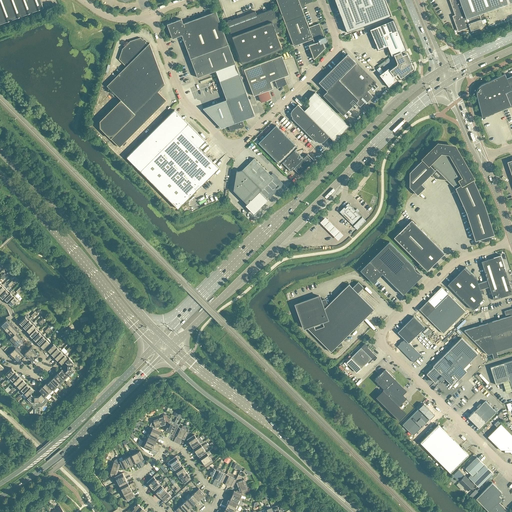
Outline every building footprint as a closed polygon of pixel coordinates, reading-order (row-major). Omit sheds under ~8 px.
[(0,0),(0,13),(12,1),(11,0),(0,0)] [(46,0),(23,0),(29,13),(49,6),(46,0)] [(309,27),(301,7),(301,5),(312,1),(311,0),(276,0),(294,46),(313,38),(314,43),(309,45),(314,59),(325,48),(323,42),(323,41),(324,39),(325,39),(319,23),(309,27)] [(341,0),(344,7),(339,10),(342,19),(347,31),(347,32),(391,15),(388,7),(384,0),(341,0)] [(511,0),(449,0),(455,15),(477,7),(479,14),(511,1),(511,0)] [(483,25),(479,14),(477,7),(455,15),(453,16),(458,31),(469,27),(471,31),(480,28),(479,26),(483,25)] [(282,49),(276,33),(282,31),(273,8),(256,15),(255,11),(226,22),(242,64),(282,49)] [(181,19),(167,24),(172,39),(182,35),(188,51),(225,37),(216,11),(183,24),(181,19)] [(398,80),(394,76),(397,74),(400,77),(401,77),(403,76),(409,72),(409,71),(411,70),(412,65),(411,63),(408,56),(407,54),(406,54),(402,55),(401,52),(406,50),(394,20),(379,26),(370,29),(376,45),(377,45),(376,43),(385,40),(392,56),(394,55),(397,62),(398,61),(399,63),(396,62),(396,63),(397,63),(396,65),(396,64),(396,65),(398,65),(397,67),(396,66),(390,70),(388,68),(380,75),(389,87),(398,80)] [(225,37),(188,51),(190,58),(197,77),(216,71),(220,81),(239,74),(235,63),(228,44),(225,37)] [(121,100),(100,121),(100,128),(119,147),(166,100),(158,91),(165,84),(153,52),(149,43),(148,45),(140,38),(131,41),(130,40),(122,49),(119,59),(123,63),(126,66),(107,86),(121,100)] [(319,82),(328,91),(327,92),(347,112),(356,103),(360,107),(366,101),(367,103),(373,97),(367,91),(376,82),(347,54),(330,71),(319,82)] [(289,75),(283,58),(282,55),(263,62),(270,81),(274,80),(277,88),(287,84),(284,76),(289,75)] [(270,81),(263,62),(244,69),(254,96),(258,94),(261,102),(271,98),(268,90),(273,88),(270,81)] [(511,106),(505,92),(511,90),(505,76),(506,76),(505,73),(482,84),(481,85),(480,86),(479,86),(479,87),(478,88),(478,89),(477,90),(477,91),(477,92),(477,93),(477,94),(477,95),(482,117),(511,106)] [(219,102),(203,108),(221,128),(228,126),(230,131),(234,131),(235,130),(236,129),(238,128),(240,128),(242,128),(244,125),(242,120),(255,116),(246,92),(239,74),(220,81),(226,100),(219,102)] [(349,126),(315,92),(310,98),(309,98),(309,99),(309,100),(308,101),(308,102),(309,103),(309,104),(309,105),(310,105),(304,111),(298,104),(293,109),(292,110),(291,112),(291,113),(291,115),(292,116),(293,117),(292,118),(316,142),(316,141),(317,141),(318,142),(319,142),(320,142),(321,142),(322,142),(323,142),(324,141),(329,136),(334,141),(349,126)] [(219,168),(199,147),(205,141),(202,137),(178,113),(174,110),(127,157),(178,209),(219,168)] [(303,158),(294,149),(297,147),(276,125),(258,143),(280,164),(282,162),(291,171),(294,168),(300,175),(314,160),(308,154),(303,158)] [(306,134),(304,136),(310,142),(312,140),(306,134)] [(470,172),(456,148),(454,147),(452,146),(450,146),(440,144),(436,146),(428,154),(428,156),(425,159),(424,158),(410,172),(409,187),(417,195),(425,187),(421,184),(436,169),(440,172),(442,175),(442,179),(447,179),(453,185),(454,185),(455,187),(456,188),(455,188),(466,213),(475,241),(494,235),(485,206),(473,178),(471,174),(470,175),(472,178),(471,179),(469,174),(470,172)] [(254,213),(258,209),(261,206),(283,184),(273,174),(271,176),(254,158),(242,170),(236,171),(233,190),(247,204),(245,205),(254,213)] [(361,216),(348,203),(340,211),(352,224),(361,216)] [(237,209),(246,218),(249,215),(240,206),(237,209)] [(357,229),(366,221),(365,221),(362,217),(353,225),(354,226),(357,229)] [(325,218),(320,223),(338,241),(343,236),(325,218)] [(445,253),(418,227),(412,220),(394,237),(427,271),(445,253)] [(414,266),(389,241),(386,244),(387,245),(361,270),(366,274),(365,275),(373,283),(374,282),(371,279),(380,271),(382,273),(403,294),(416,281),(419,279),(410,270),(414,266)] [(511,294),(511,290),(501,255),(481,261),(487,280),(482,282),(484,288),(487,287),(489,287),(490,290),(493,300),(511,294)] [(484,288),(482,282),(478,283),(476,277),(465,267),(447,285),(472,309),(483,298),(480,290),(484,288)] [(345,338),(363,319),(368,315),(374,309),(356,291),(362,286),(358,282),(352,287),(349,284),(327,305),(325,299),(321,301),(319,296),(314,297),(300,302),(300,303),(295,304),(304,328),(307,327),(309,330),(331,352),(337,346),(337,347),(342,345),(341,343),(341,342),(345,338)] [(465,311),(448,294),(441,287),(419,309),(426,316),(443,333),(465,311)] [(4,298),(10,292),(6,288),(0,294),(0,295),(3,299),(4,298)] [(8,302),(15,295),(11,291),(10,292),(4,298),(8,302)] [(20,300),(18,299),(15,295),(8,302),(11,305),(15,302),(17,304),(20,300)] [(471,329),(466,330),(473,344),(477,343),(481,351),(485,350),(488,355),(491,355),(491,352),(494,352),(495,353),(496,352),(496,350),(504,348),(503,349),(504,350),(511,348),(511,309),(504,311),(506,319),(482,324),(480,321),(469,323),(471,329)] [(23,326),(30,319),(26,315),(19,322),(23,326)] [(404,339),(397,346),(413,362),(421,355),(409,343),(424,327),(413,316),(398,332),(404,339)] [(5,329),(12,322),(10,320),(9,321),(7,319),(1,325),(5,329)] [(26,329),(33,322),(30,319),(23,326),(26,329)] [(8,333),(14,327),(13,325),(14,324),(12,322),(5,329),(8,333)] [(30,333),(36,327),(37,326),(33,322),(26,329),(30,333)] [(17,332),(19,330),(17,328),(16,329),(14,327),(8,333),(12,337),(17,332)] [(40,331),(36,327),(30,333),(29,334),(33,338),(40,331)] [(36,341),(43,334),(40,331),(33,338),(36,341)] [(12,344),(20,336),(18,335),(19,334),(17,332),(12,337),(10,338),(8,340),(12,344)] [(40,345),(47,338),(43,334),(36,341),(40,345)] [(13,357),(19,351),(21,350),(18,346),(24,339),(22,337),(21,338),(20,336),(12,344),(16,348),(9,355),(11,357),(12,356),(13,357)] [(464,368),(478,354),(461,337),(433,366),(434,367),(426,374),(435,382),(439,378),(442,381),(445,378),(452,385),(467,371),(464,368)] [(44,349),(51,342),(47,338),(40,345),(44,349)] [(51,353),(58,346),(54,342),(47,349),(51,353)] [(368,363),(376,356),(367,347),(368,346),(365,343),(361,347),(361,348),(350,358),(347,362),(357,372),(367,362),(368,363)] [(28,357),(35,351),(33,349),(34,349),(32,346),(25,353),(28,357)] [(54,357),(61,350),(58,346),(51,353),(54,357)] [(58,360),(65,354),(61,350),(54,357),(58,360)] [(16,362),(23,355),(19,351),(13,357),(15,359),(14,360),(16,362)] [(32,361),(38,355),(39,354),(37,352),(36,353),(35,351),(28,357),(32,361)] [(65,361),(69,357),(65,354),(58,360),(62,364),(65,361)] [(80,367),(80,364),(79,364),(79,362),(73,362),(69,357),(65,361),(68,364),(68,367),(73,367),(77,367),(80,367)] [(511,360),(504,363),(490,367),(496,385),(509,380),(511,388),(511,360)] [(74,371),(73,369),(73,367),(68,367),(68,369),(65,372),(69,376),(74,371)] [(8,379),(15,372),(12,368),(5,375),(8,379)] [(69,376),(65,372),(62,369),(58,373),(65,380),(69,376)] [(406,398),(403,395),(407,391),(403,388),(394,379),(395,379),(385,369),(375,380),(384,389),(383,390),(376,397),(398,420),(405,413),(406,413),(399,406),(403,402),(407,399),(406,398)] [(12,382),(19,375),(15,372),(8,379),(12,382)] [(65,380),(58,373),(54,376),(61,383),(65,380)] [(16,386),(23,379),(19,375),(12,382),(16,386)] [(61,383),(54,376),(51,380),(58,387),(61,383)] [(19,390),(26,383),(23,379),(16,386),(19,390)] [(58,387),(51,380),(47,384),(53,390),(54,391),(58,387)] [(23,393),(30,387),(26,383),(19,390),(23,393)] [(53,390),(47,384),(46,383),(42,387),(49,394),(53,390)] [(27,397),(31,393),(34,390),(30,387),(23,393),(27,397)] [(49,394),(42,387),(39,390),(42,393),(46,397),(49,394)] [(32,403),(33,402),(36,402),(36,396),(33,396),(31,393),(27,397),(24,399),(30,405),(32,403)] [(40,403),(46,397),(42,393),(39,396),(36,396),(36,402),(39,402),(40,403)] [(479,428),(496,412),(485,401),(474,411),(468,417),(470,419),(479,428)] [(413,435),(430,419),(434,415),(423,404),(402,425),(413,435)] [(168,422),(169,420),(170,419),(169,418),(169,416),(166,415),(158,417),(161,426),(163,425),(165,429),(167,424),(168,422)] [(161,426),(158,417),(153,419),(153,421),(152,422),(150,426),(155,429),(155,428),(156,428),(161,426)] [(170,432),(174,422),(169,420),(168,422),(167,424),(165,429),(164,429),(170,432)] [(511,434),(501,424),(498,421),(494,424),(497,427),(488,437),(491,440),(496,445),(497,446),(500,450),(504,450),(504,453),(511,452),(511,434)] [(174,434),(178,426),(175,425),(176,423),(174,422),(170,432),(174,434)] [(468,455),(438,424),(420,442),(450,473),(468,455)] [(158,436),(161,431),(155,428),(155,429),(150,426),(148,431),(158,436)] [(179,437),(184,426),(182,426),(181,428),(178,426),(174,434),(179,437)] [(187,433),(188,431),(185,430),(186,427),(184,426),(179,437),(184,439),(187,433)] [(156,441),(158,436),(148,431),(147,433),(149,434),(148,437),(156,441)] [(190,444),(200,437),(198,436),(196,437),(194,434),(187,439),(190,444)] [(156,441),(148,437),(147,440),(144,439),(143,441),(153,446),(156,441)] [(190,444),(193,448),(200,443),(198,440),(201,439),(200,437),(190,444)] [(151,451),(153,446),(143,441),(142,443),(145,444),(143,447),(151,451)] [(200,443),(193,448),(196,453),(200,450),(205,446),(204,445),(202,446),(200,443)] [(200,450),(196,453),(199,457),(206,452),(205,449),(207,448),(205,446),(200,450)] [(143,458),(139,451),(136,452),(135,450),(133,451),(135,454),(138,461),(143,458)] [(209,450),(206,452),(199,457),(202,462),(212,455),(209,450)] [(138,461),(135,454),(133,451),(131,452),(133,454),(130,456),(134,463),(138,461)] [(134,463),(130,456),(127,457),(125,455),(124,456),(129,466),(134,463)] [(206,466),(213,461),(211,458),(213,457),(212,455),(202,462),(206,466)] [(129,466),(124,456),(122,457),(123,459),(120,461),(121,463),(124,469),(129,466)] [(172,466),(179,461),(176,456),(168,461),(172,466)] [(493,473),(483,463),(477,457),(466,468),(467,469),(469,472),(472,474),(469,477),(470,478),(468,480),(464,476),(459,481),(468,491),(475,484),(476,485),(479,487),(493,473)] [(120,464),(121,463),(120,461),(118,458),(115,460),(114,462),(112,461),(110,466),(118,469),(120,464)] [(175,470),(182,465),(179,461),(172,466),(175,470)] [(178,474),(185,470),(182,465),(175,470),(178,474)] [(117,474),(118,469),(110,466),(108,472),(111,472),(110,474),(112,478),(115,477),(117,475),(117,474)] [(213,477),(217,469),(212,467),(208,475),(213,477)] [(218,480),(223,469),(218,467),(217,469),(213,477),(218,480)] [(223,482),(226,474),(223,473),(224,470),(223,469),(218,480),(223,482)] [(458,469),(452,475),(457,480),(463,474),(458,469)] [(181,479),(188,474),(185,470),(178,474),(181,479)] [(125,477),(122,472),(117,475),(115,477),(116,480),(114,481),(115,483),(125,477)] [(228,484),(232,474),(231,473),(230,476),(226,474),(223,482),(228,484)] [(184,484),(191,479),(188,474),(181,479),(184,484)] [(235,481),(236,479),(233,477),(234,475),(232,474),(228,484),(233,487),(235,481)] [(151,486),(157,480),(153,476),(147,482),(151,486)] [(246,484),(244,479),(242,479),(241,478),(238,476),(236,479),(235,481),(236,482),(238,487),(246,484)] [(120,486),(127,482),(125,477),(115,483),(116,484),(118,483),(120,486)] [(154,490),(161,484),(157,480),(151,486),(154,490)] [(130,487),(127,482),(120,486),(121,489),(119,490),(120,492),(130,487)] [(501,501),(502,499),(502,498),(502,497),(502,496),(500,494),(501,494),(501,493),(501,492),(501,491),(500,491),(495,485),(492,482),(476,499),(489,511),(490,511),(508,511),(499,502),(501,501)] [(158,494),(164,488),(161,484),(154,490),(158,494)] [(247,492),(246,490),(248,489),(246,484),(238,487),(239,489),(236,490),(236,491),(239,493),(242,494),(245,496),(247,492)] [(125,496),(132,492),(130,487),(120,492),(121,494),(123,493),(125,496)] [(161,498),(168,492),(164,488),(158,494),(161,498)] [(205,495),(199,488),(196,491),(195,489),(193,490),(195,492),(201,499),(205,495)] [(476,489),(469,496),(472,499),(479,492),(476,489)] [(240,498),(242,494),(239,493),(236,491),(234,490),(232,496),(242,500),(243,499),(240,498)] [(135,497),(132,492),(125,496),(127,501),(135,497)] [(165,502),(172,497),(168,492),(161,498),(165,502)] [(201,499),(195,492),(191,496),(197,502),(201,499)] [(197,502),(191,496),(187,499),(193,506),(197,502)] [(242,500),(232,496),(229,500),(237,504),(239,501),(241,502),(242,500)] [(193,506),(187,499),(183,503),(189,509),(193,506)] [(240,505),(237,504),(229,500),(227,505),(237,510),(240,505)] [(133,511),(135,511),(140,506),(136,502),(130,509),(133,511)] [(185,511),(189,509),(183,503),(179,507),(183,511),(185,511)]
